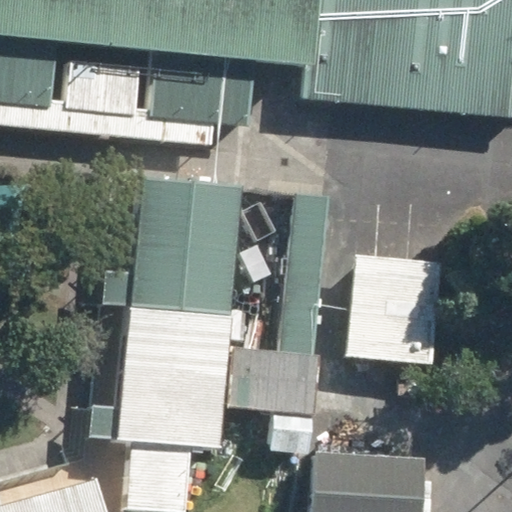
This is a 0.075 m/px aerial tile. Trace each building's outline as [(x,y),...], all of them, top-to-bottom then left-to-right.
[(511,0),(0,0),(0,130),(209,151),(212,127),(249,131),(256,63),(305,66),(301,103),(511,125),(511,0)] [(103,303),(126,304),(117,409),(91,407),(88,437),(131,441),(125,509),(160,511),(182,511),(188,446),(217,448),(220,405),(271,409),(268,445),(304,447),(307,414),(312,414),(316,355),(313,355),(326,194),(291,192),(277,351),(225,346),(238,185),(138,176),(129,273),(104,270),(103,303)] [(20,188),(0,187),(0,272),(15,273),(20,188)] [(255,205),(247,286),(264,288),(273,206),(255,205)] [(353,254),(344,357),(426,364),(436,263),(353,254)] [(257,455),(252,511),(282,511),(287,457),(257,455)] [(413,511),(416,471),(388,469),(312,463),(309,511),(413,511)] [(0,511),(105,511),(96,477),(0,503),(0,511)]
